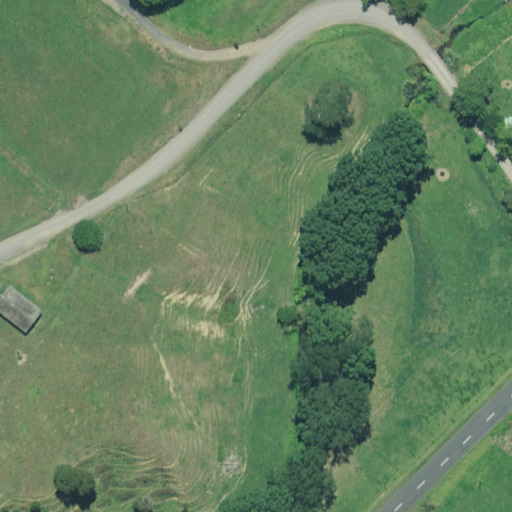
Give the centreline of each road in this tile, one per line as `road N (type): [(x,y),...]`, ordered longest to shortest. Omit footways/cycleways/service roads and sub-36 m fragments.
road 1 (unknown): [(511,180),(415,37),(330,8),(156,164),(0,241)]
road 2 (unclassified): [(395,511),(511,390)]
